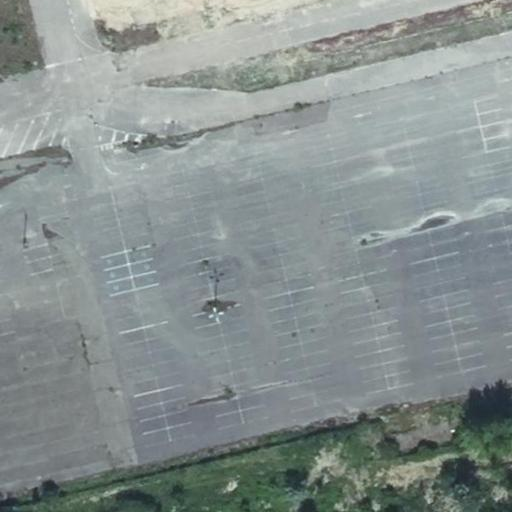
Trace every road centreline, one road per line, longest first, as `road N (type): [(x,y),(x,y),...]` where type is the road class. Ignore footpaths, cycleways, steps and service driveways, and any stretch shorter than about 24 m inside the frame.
road 1 (unknown): [(73,82),(149,107),(261,102)]
road 2 (unknown): [(187,299),(132,169)]
